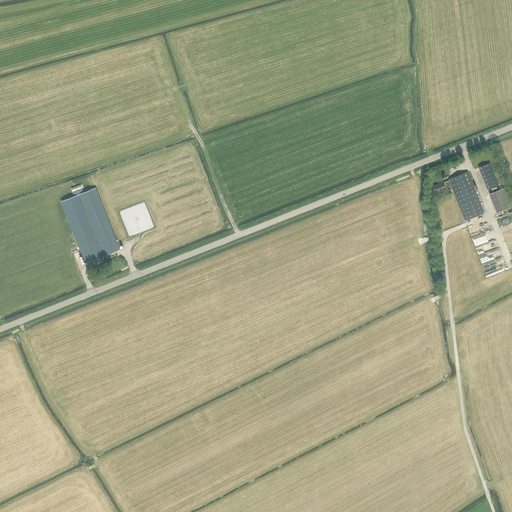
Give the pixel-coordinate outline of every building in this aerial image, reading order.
[(499,185),(490,162),(479,167),(485,182),(488,189),(499,185)] [(468,171),(449,179),(449,180),(452,187),(465,220),(485,213),(468,171)] [(444,181),(433,186),(435,189),(437,194),(448,189),(447,188),(452,187),(449,180),(444,183),(444,181)] [(120,250),(96,188),(62,201),(86,263),(120,250)] [(511,207),(504,188),(489,194),(497,213),(511,207)]
